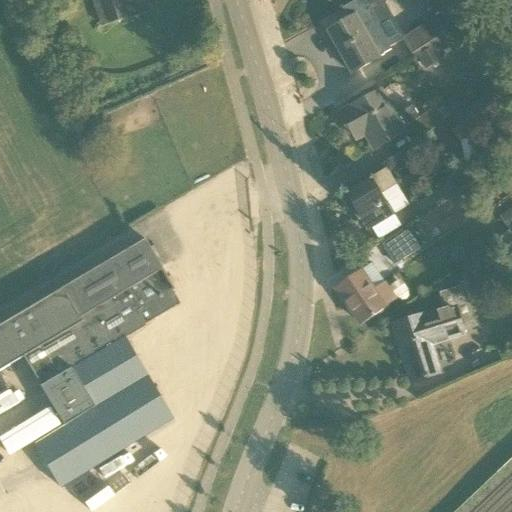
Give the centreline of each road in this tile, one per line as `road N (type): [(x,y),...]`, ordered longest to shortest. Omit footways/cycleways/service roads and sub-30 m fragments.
road 1 (tertiary): [(237,511),(285,383),(302,278),(291,203),(230,0)]
road 2 (unknown): [(285,383),(358,391),(433,380),(453,373),(470,350)]
